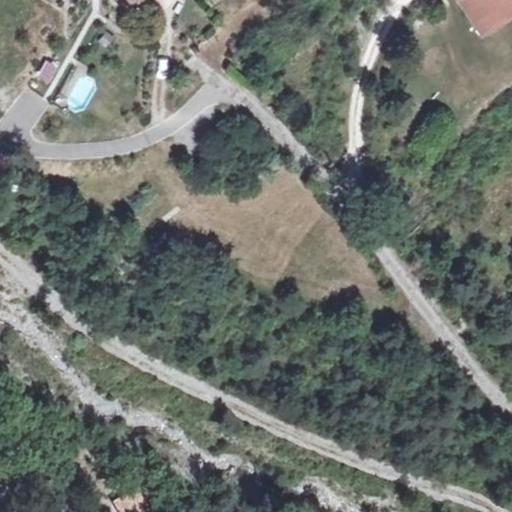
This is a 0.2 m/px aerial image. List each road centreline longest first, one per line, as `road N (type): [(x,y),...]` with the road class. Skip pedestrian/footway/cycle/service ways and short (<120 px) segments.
road 1 (track): [(495,511),(180,386),(54,306),(0,261)]
road 2 (residential): [(195,66),(245,95),(296,143),(511,407)]
